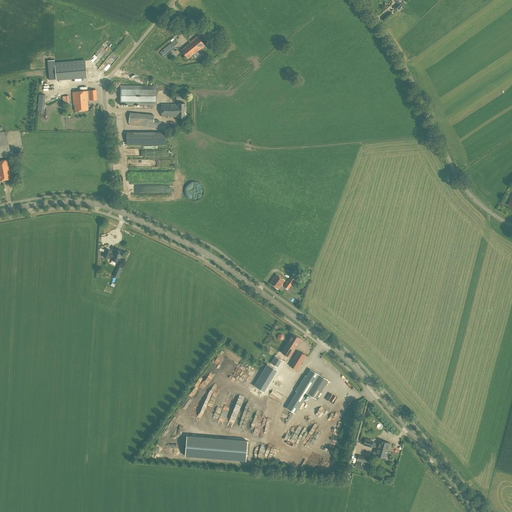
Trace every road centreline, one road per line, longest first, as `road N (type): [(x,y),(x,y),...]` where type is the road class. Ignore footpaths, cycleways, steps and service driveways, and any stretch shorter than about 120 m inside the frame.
road 1 (tertiary): [(480,511),(339,352),(216,260),(111,208)]
road 2 (unclassified): [(511,225),(460,182),(399,54),(360,0)]
road 3 (unclassified): [(111,208),(106,78),(173,0)]
